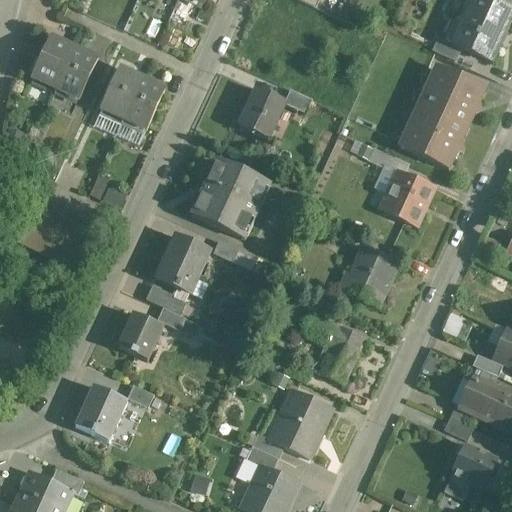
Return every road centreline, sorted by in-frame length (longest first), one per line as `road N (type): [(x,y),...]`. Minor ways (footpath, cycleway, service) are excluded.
road 1 (residential): [(245,0),(65,403),(24,433),(0,439)]
road 2 (residential): [(341,511),(511,135)]
